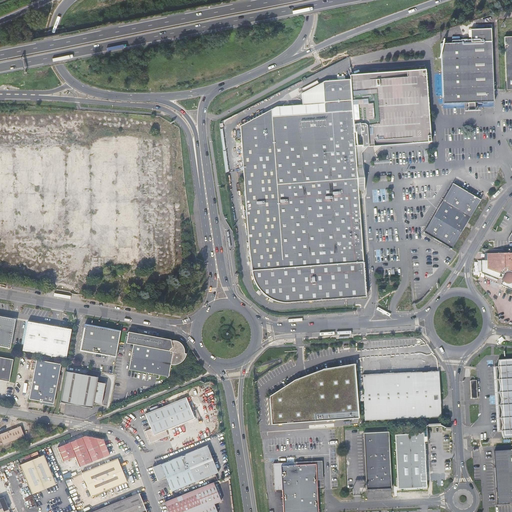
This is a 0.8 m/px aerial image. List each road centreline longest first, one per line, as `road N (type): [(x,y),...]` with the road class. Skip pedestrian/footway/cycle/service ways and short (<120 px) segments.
road 1 (trunk): [(0,67),(340,0)]
road 2 (trunk): [(277,0),(0,55)]
road 3 (unclassified): [(0,411),(127,441),(155,511)]
road 4 (unclassified): [(431,311),(399,322),(299,329),(269,326),(252,314)]
road 5 (trunk): [(268,66),(440,0)]
road 6 (tertiary): [(75,100),(152,106),(180,120),(204,187)]
road 7 (unclassified): [(168,324),(0,292)]
